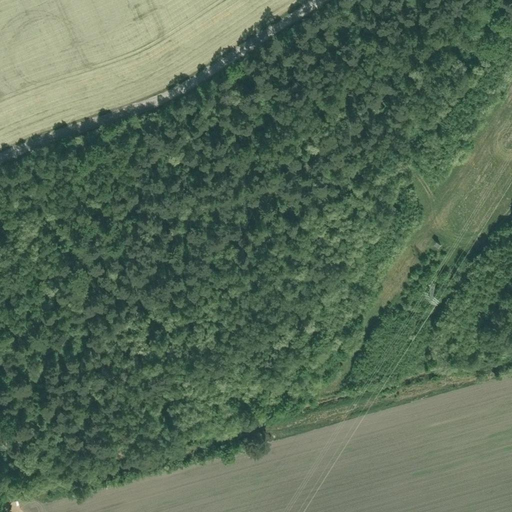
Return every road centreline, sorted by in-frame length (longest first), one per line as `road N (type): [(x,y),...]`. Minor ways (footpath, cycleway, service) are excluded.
road 1 (track): [(0,504),(511,358)]
road 2 (track): [(0,161),(166,101),(328,0)]
